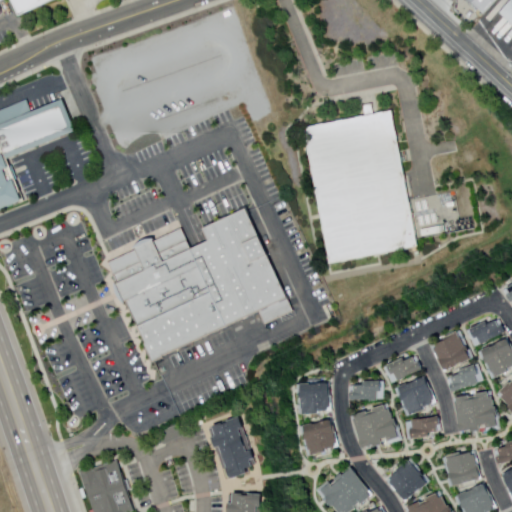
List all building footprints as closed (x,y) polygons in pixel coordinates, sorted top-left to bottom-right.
[(0,0),(55,0),(20,16),(11,0),(2,0),(0,1),(0,0)] [(499,0),(485,16),(467,0),(499,0)] [(511,1),(511,24),(500,13),(511,1)] [(0,213),(0,113),(29,102),(33,115),(64,102),(77,134),(7,163),(23,204),(0,213)] [(394,112),(419,248),(329,264),(305,128),(394,112)] [(152,360),(107,262),(135,250),(133,246),(152,237),(153,240),(181,227),(191,248),(209,240),(203,227),(246,208),(293,311),(264,324),(258,311),(152,360)] [(511,305),(511,303),(511,280),(500,290),(511,305)] [(487,323),(471,330),(476,339),(478,338),(481,345),(507,333),(501,319),(489,325),(488,322),(487,323)] [(458,331),(444,338),(445,340),(435,345),(437,348),(434,350),(445,372),(462,364),(463,366),(473,361),(468,351),(470,350),(467,344),(465,345),(458,331)] [(511,342),(510,338),(498,343),(498,345),(491,348),(491,346),(483,350),(486,358),(484,359),(486,365),(488,364),(492,372),(494,371),(497,379),(510,374),(509,370),(511,368),(511,342)] [(413,357),(416,363),(420,362),(424,370),(399,382),(395,374),(392,375),(388,366),(403,358),(405,361),(413,357)] [(476,365),(459,371),(460,375),(452,377),(455,384),(451,385),(454,393),(485,382),(479,364),(476,365)] [(428,377),(440,403),(431,407),(430,405),(424,407),(425,410),(411,417),(404,401),(401,402),(399,397),(401,396),(398,388),(407,384),(408,386),(415,382),(414,381),(423,377),(424,379),(428,377)] [(385,382),(363,382),(363,386),(354,386),(354,393),(350,393),(351,402),(379,401),(379,393),(386,392),(385,382)] [(511,410),(509,408),(510,406),(502,399),(504,396),(500,392),(508,382),(511,385),(511,410)] [(301,385),(310,385),(310,383),(331,383),(331,411),(320,411),(320,414),(304,414),(304,408),(302,408),(302,399),(299,399),(299,392),(301,392),(301,385)] [(490,392),(491,397),(494,397),(495,407),(498,407),(499,412),(501,412),(504,431),(488,433),(487,425),(481,426),(482,431),(471,432),(471,430),(460,432),(456,403),(458,403),(457,397),(470,395),(470,398),(476,397),(476,394),(490,392)] [(367,411),(355,415),(357,420),(353,422),(363,449),(373,446),(374,449),(384,445),(382,440),(389,438),(392,446),(405,441),(401,431),(402,431),(401,427),(396,429),(395,425),(397,424),(395,418),(393,419),(390,408),(387,410),(385,405),(372,409),(373,412),(368,414),(367,411)] [(440,417),(413,420),(414,429),(411,429),(412,439),(430,437),(430,434),(433,434),(433,433),(439,432),(438,426),(441,426),(440,417)] [(228,479),(227,474),(219,446),(214,447),(211,437),(216,436),(213,426),(239,419),(242,429),(240,429),(246,451),(252,449),(254,459),(250,460),(252,467),(246,468),(248,474),(228,479)] [(332,420),(337,442),(334,443),(335,448),(325,450),(326,453),(312,456),(311,450),(309,450),(307,441),(304,441),(303,435),(304,435),(302,427),(332,420)] [(511,462),(500,466),(497,457),(500,456),(498,450),(507,447),(506,444),(511,442),(511,462)] [(461,454),(448,457),(450,463),(448,464),(451,473),(448,473),(450,479),(452,479),(454,487),(464,485),(464,483),(482,479),(480,468),(482,468),(481,464),(478,465),(475,455),(472,456),(471,453),(461,455),(461,454)] [(93,511),(134,511),(118,460),(81,472),(93,511)] [(409,461),(428,485),(406,503),(391,483),(393,482),(390,478),(398,472),(397,470),(409,461)] [(352,469),(371,491),(368,493),(372,497),(362,506),(360,504),(355,508),(356,509),(352,511),(338,511),(333,506),(332,508),(318,491),(329,482),(328,481),(332,477),(334,479),(336,477),(337,478),(342,474),(343,475),(352,469)] [(511,470),(503,474),(509,488),(509,487),(511,493),(511,470)] [(486,485),(496,506),(493,507),(495,510),(491,511),(463,511),(457,498),(486,485)] [(233,494),(233,504),(228,504),(227,511),(256,511),(257,507),(262,507),(262,495),(249,494),(249,496),(243,496),(243,494),(233,494)] [(409,508),(411,511),(453,511),(451,506),(448,507),(443,497),(440,498),(438,494),(425,500),(426,501),(422,504),(421,502),(409,508)]
